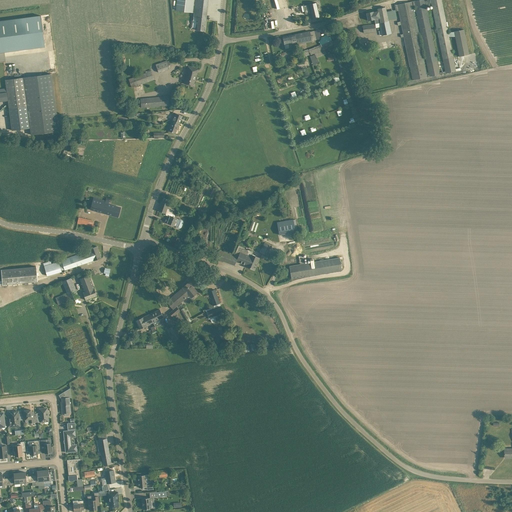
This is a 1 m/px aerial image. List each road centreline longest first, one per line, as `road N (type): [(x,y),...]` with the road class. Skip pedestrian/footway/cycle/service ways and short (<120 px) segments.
road 1 (unclassified): [(511,481),(409,469),(332,401),(264,292),(143,237)]
road 2 (tertiary): [(131,511),(110,364),(139,248)]
road 3 (tertiary): [(143,237),(161,176),(215,69),(220,39)]
road 4 (unclassified): [(220,39),(294,30),(392,2)]
road 5 (unclassified): [(139,248),(0,221)]
